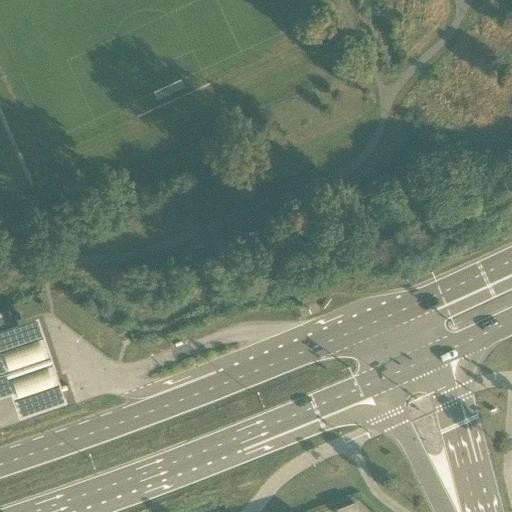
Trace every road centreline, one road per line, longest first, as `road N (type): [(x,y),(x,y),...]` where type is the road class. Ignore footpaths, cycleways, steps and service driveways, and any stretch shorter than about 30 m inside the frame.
road 1 (primary): [(384,319),(0,464)]
road 2 (primary): [(33,511),(381,380)]
road 3 (primary): [(511,261),(384,319)]
road 4 (unclassified): [(455,491),(461,430),(439,357)]
road 5 (unclassified): [(381,380),(416,453),(455,491)]
